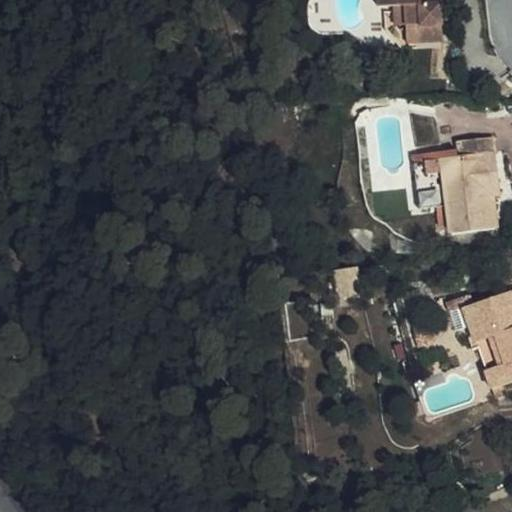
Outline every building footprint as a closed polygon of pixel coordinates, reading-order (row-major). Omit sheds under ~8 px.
[(378,0),(379,8),(396,8),(406,8),(407,26),(408,44),(443,42),(441,0),(378,0)] [(396,26),(407,26),(406,8),(396,8),(396,26)] [(502,193),(496,139),(461,143),(463,158),(444,160),(450,210),(451,223),(453,236),(497,231),(492,194),(502,193)] [(442,224),(451,223),(450,210),(440,211),(442,224)] [(511,384),(511,293),(465,310),(494,391),(511,384)] [(511,393),(511,384),(494,391),(497,399),(511,393)]
